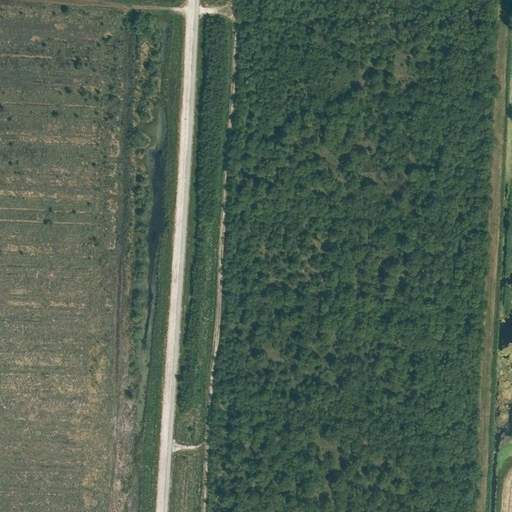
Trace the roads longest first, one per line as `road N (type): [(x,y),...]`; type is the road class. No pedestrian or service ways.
road 1 (track): [(189,0),(158,511)]
road 2 (track): [(196,8),(67,0)]
